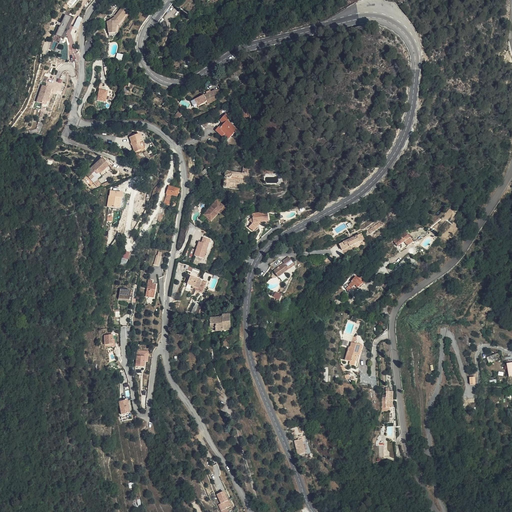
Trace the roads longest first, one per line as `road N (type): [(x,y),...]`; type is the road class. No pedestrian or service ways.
road 1 (secondary): [(314,511),(250,352),(250,281),(266,247),(356,194),(396,150),(411,110),(415,52),(400,27),(370,17),(257,43),(188,82),(166,82),(149,72),(142,48),(168,0)]
road 2 (residential): [(251,511),(165,357),(185,179),(176,147),(146,123),(74,118),(83,26),(98,0)]
road 3 (tertiary): [(511,168),(451,271),(402,303),(393,322),(410,451),(437,511)]
